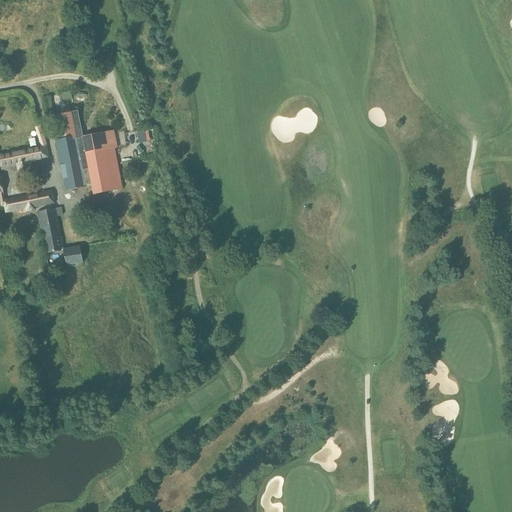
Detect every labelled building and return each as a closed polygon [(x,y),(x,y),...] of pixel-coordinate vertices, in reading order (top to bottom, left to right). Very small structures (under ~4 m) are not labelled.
[(83,137),(78,111),(57,116),(62,141),(55,142),(65,190),(91,185),(93,194),(122,189),(111,133),(85,139),(84,137),(83,137)] [(146,132),(138,133),(140,144),(148,142),(146,132)] [(0,167),(15,164),(16,164),(17,170),(36,167),(36,164),(33,164),(33,161),(36,160),(45,158),(48,158),(47,153),(44,154),(42,146),(0,154),(0,167)] [(26,212),(34,210),(34,207),(54,203),(51,191),(3,201),(5,213),(25,209),(26,212)] [(63,251),(56,216),(62,215),(61,208),(37,213),(45,255),(63,251)] [(80,246),(79,246),(64,249),(65,256),(67,266),(83,263),(80,246)]
